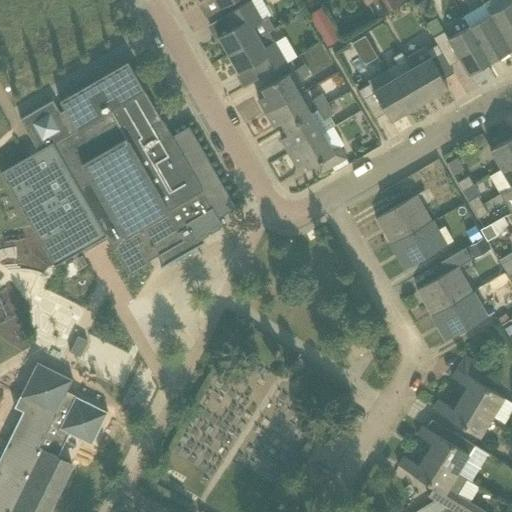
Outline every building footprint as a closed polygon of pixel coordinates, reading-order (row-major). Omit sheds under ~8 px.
[(218,37),(228,55),(269,32),(275,28),(269,18),(263,22),(250,0),(225,15),(233,28),(218,37)] [(365,0),(367,2),(369,0),(377,14),(401,0),(365,0)] [(422,14),(427,11),(429,5),(426,0),(423,0),(416,5),(422,14)] [(511,0),(509,0),(511,2),(490,14),(511,51),(511,50),(511,0)] [(343,38),(324,6),(310,14),(329,46),(343,38)] [(490,63),(511,51),(490,14),(469,26),(490,63)] [(437,44),(449,65),(460,59),(469,76),(490,63),(469,26),(448,38),(444,31),(433,37),(437,44)] [(269,32),(228,55),(239,73),(254,65),(261,77),(287,63),(269,32)] [(365,35),(351,43),(361,63),(376,54),(365,35)] [(454,73),(449,65),(437,44),(426,51),(430,58),(422,62),(415,51),(405,57),(406,60),(411,69),(429,99),(448,88),(443,79),(454,73)] [(398,65),(406,60),(405,57),(401,51),(392,56),(398,65)] [(129,277),(151,264),(152,264),(150,261),(159,255),(164,264),(161,266),(161,268),(203,243),(203,242),(199,244),(197,241),(223,226),(212,208),(211,208),(171,138),(162,122),(163,122),(162,120),(161,120),(145,91),(128,61),(60,101),(65,110),(60,113),(53,100),(20,119),(39,153),(47,148),(52,156),(47,159),(68,196),(79,189),(109,241),(129,277)] [(294,70),(298,76),(300,79),(310,74),(304,64),(294,70)] [(392,80),(410,110),(429,99),(411,69),(392,80)] [(258,99),(266,113),(299,94),(287,74),(279,79),(262,89),(265,95),(258,99)] [(391,121),(410,110),(392,80),(373,91),(370,84),(359,90),(375,119),(386,113),(391,121)] [(319,109),(329,103),(323,92),(313,98),(319,109)] [(281,123),(285,129),(310,114),(299,94),(266,113),(274,127),(281,123)] [(329,103),(319,109),(326,119),(335,114),(329,103)] [(281,139),(289,153),(322,133),(310,114),(285,129),(288,135),(281,139)] [(346,158),(339,147),(332,151),(322,133),(289,153),(297,167),(304,162),(308,169),(315,165),(321,174),(346,158)] [(501,168),(511,162),(511,136),(490,150),(501,168)] [(59,271),(109,241),(79,189),(68,196),(47,159),(3,183),(59,271)] [(511,187),(511,162),(501,168),(511,187)] [(462,191),(474,184),(469,176),(457,183),(462,191)] [(501,193),(511,211),(511,187),(501,193)] [(484,203),(479,195),(479,194),(469,200),(474,209),(484,203)] [(376,218),(391,243),(431,220),(426,212),(416,195),(376,218)] [(489,212),(484,203),(474,209),(478,218),(489,212)] [(445,245),(431,220),(391,243),(405,269),(445,245)] [(447,272),(417,289),(432,315),(472,292),(457,266),(471,258),(465,248),(441,262),(447,272)] [(511,279),(511,252),(500,259),(511,279)] [(505,273),(489,282),(493,288),(499,290),(511,283),(505,273)] [(472,292),(432,315),(447,340),(486,317),(472,292)] [(85,339),(78,336),(70,352),(77,355),(79,357),(87,341),(85,339)] [(50,424),(64,396),(73,380),(37,362),(15,407),(23,411),(41,419),(50,424)] [(467,387),(460,398),(492,417),(504,397),(458,368),(452,377),(467,387)] [(0,457),(0,511),(48,511),(72,465),(57,457),(69,433),(92,444),(108,412),(75,396),(73,400),(64,396),(50,424),(41,419),(33,415),(23,411),(0,457)] [(439,399),(433,408),(480,437),(492,417),(460,398),(454,408),(439,399)] [(457,473),(474,444),(454,432),(449,441),(440,436),(423,425),(417,434),(432,444),(429,449),(426,455),(457,473)] [(460,491),(467,479),(457,473),(426,455),(419,465),(404,456),(398,465),(443,492),(448,483),(460,491)] [(485,511),(456,493),(448,507),(456,511),(485,511)]
